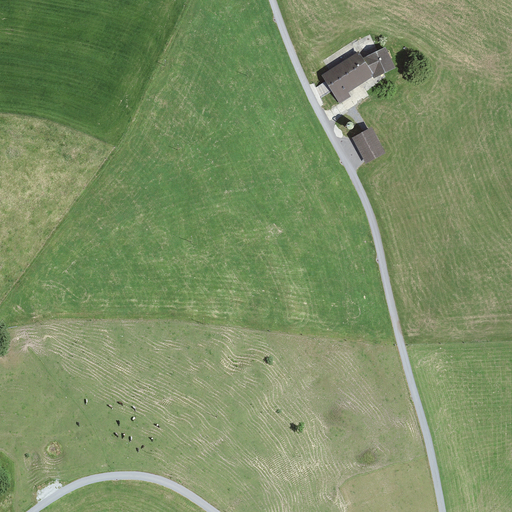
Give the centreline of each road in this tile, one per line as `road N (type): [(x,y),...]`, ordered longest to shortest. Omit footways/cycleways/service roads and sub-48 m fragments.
road 1 (unclassified): [(442,511),(372,220),(271,0)]
road 2 (unclassified): [(35,511),(99,476),(149,477),(212,511)]
